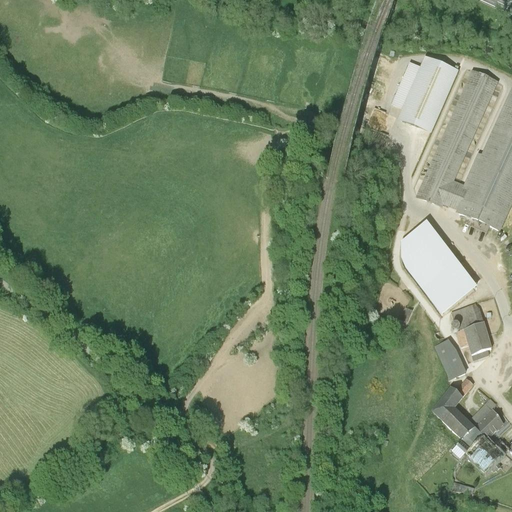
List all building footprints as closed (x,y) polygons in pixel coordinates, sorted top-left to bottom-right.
[(399,117),(430,132),(457,74),(425,59),(420,70),(409,65),(392,103),(403,108),(399,117)] [(468,191),(463,189),(452,184),(496,86),(471,75),(416,196),(441,207),(443,203),(459,211),(468,191)] [(511,203),(511,93),(482,160),(478,157),(463,189),(468,191),(459,211),(458,213),(499,232),(511,203)] [(371,103),(365,121),(389,129),(396,111),(371,103)] [(463,329),(483,323),(479,310),(475,305),(450,313),(456,331),(463,329)] [(412,311),(405,307),(399,320),(404,322),(407,323),(412,311)] [(404,322),(399,320),(373,313),(372,319),(403,328),(404,322)] [(472,355),(491,349),(483,323),(463,329),(472,355)] [(449,381),(466,373),(455,350),(448,341),(434,347),(448,377),(449,381)] [(466,379),(456,391),(462,398),(473,385),(466,379)] [(474,428),(468,422),(454,409),(464,399),(462,398),(456,391),(451,387),(429,411),(462,441),(474,428)] [(468,422),(474,428),(492,410),(496,406),(490,400),(468,422)] [(474,428),(484,438),(487,441),(502,426),(492,410),(474,428)] [(484,438),(474,428),(462,441),(456,447),(466,455),(484,438)] [(484,475),(504,458),(487,441),(484,438),(466,455),(484,475)]
